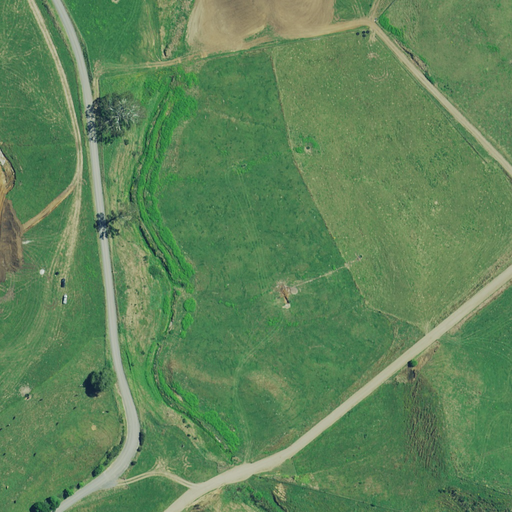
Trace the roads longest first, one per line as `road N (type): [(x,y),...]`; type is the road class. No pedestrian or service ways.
road 1 (unclassified): [(54,511),(119,463),(132,421),(113,344),(81,65),(48,0)]
road 2 (track): [(168,511),(194,490),(277,456),(312,432),(511,268)]
